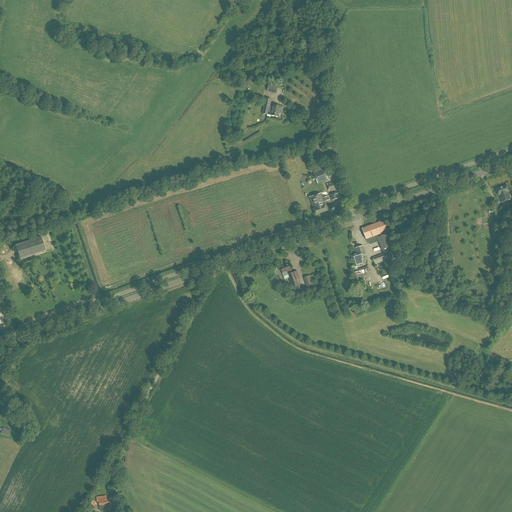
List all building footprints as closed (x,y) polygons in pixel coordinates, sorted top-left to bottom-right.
[(276,94),(278,86),(268,84),(267,92),(276,94)] [(272,107),(269,107),(271,100),(265,99),(262,114),(268,115),(269,110),(272,110),(271,115),(279,117),(280,110),(280,111),(281,107),(273,105),(272,107)] [(318,184),(328,180),(324,169),(314,173),(318,184)] [(329,191),(338,189),(336,182),(327,184),(329,191)] [(511,199),(508,192),(509,191),(507,185),(495,189),(498,195),(499,195),(502,203),(511,199)] [(324,198),(322,193),(310,197),(314,208),(313,209),(315,215),(328,211),(326,205),(325,205),(324,202),(330,200),(329,196),(324,198)] [(384,221),(362,229),(366,239),(368,239),(370,246),(379,243),(382,250),(393,246),(384,221)] [(20,260),(45,252),(41,237),(15,245),(20,260)] [(365,264),(364,261),(367,260),(363,246),(355,248),(357,254),(351,256),(352,260),(351,260),(352,263),(353,263),(355,267),(365,264)] [(399,255),(397,249),(391,252),(391,251),(373,258),(375,266),(394,259),(393,257),(399,255)] [(291,273),(290,270),(291,270),(289,264),(280,267),(284,276),(285,279),(289,278),(295,292),(300,290),(298,285),(297,281),(300,279),(297,271),(294,272),(291,273)] [(354,282),(360,280),(360,278),(361,277),(359,271),(351,273),(354,282)] [(9,436),(10,430),(2,428),(1,434),(9,436)] [(107,500),(106,495),(96,497),(97,503),(99,502),(100,507),(106,506),(106,509),(111,508),(111,505),(110,499),(107,500)] [(91,511),(96,502),(90,499),(85,508),(91,511)]
